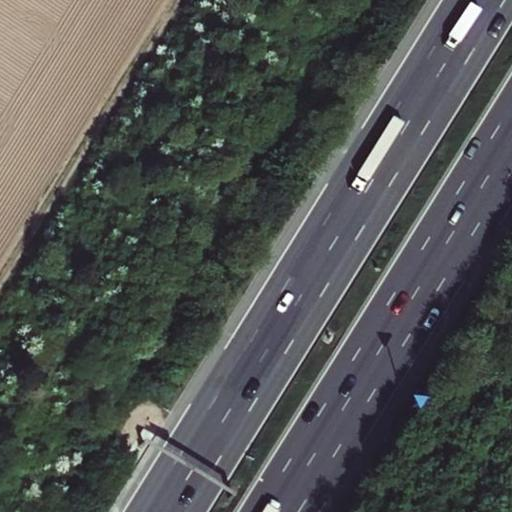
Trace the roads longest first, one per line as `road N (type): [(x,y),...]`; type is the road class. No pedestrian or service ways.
road 1 (motorway): [(486,0),(168,511)]
road 2 (motorway): [(273,511),(511,134)]
road 3 (track): [(0,283),(178,0)]
